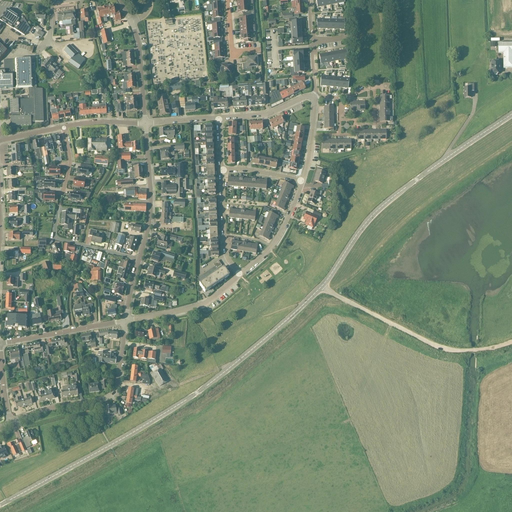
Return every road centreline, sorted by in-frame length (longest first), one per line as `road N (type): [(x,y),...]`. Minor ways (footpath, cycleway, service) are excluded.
road 1 (tertiary): [(0,505),(208,384),(304,304),(374,212),(511,114)]
road 2 (track): [(353,304),(442,349),(511,341)]
road 3 (residential): [(138,260),(151,203),(145,123)]
road 4 (residential): [(125,321),(198,306),(240,274)]
road 5 (residential): [(0,343),(125,321)]
